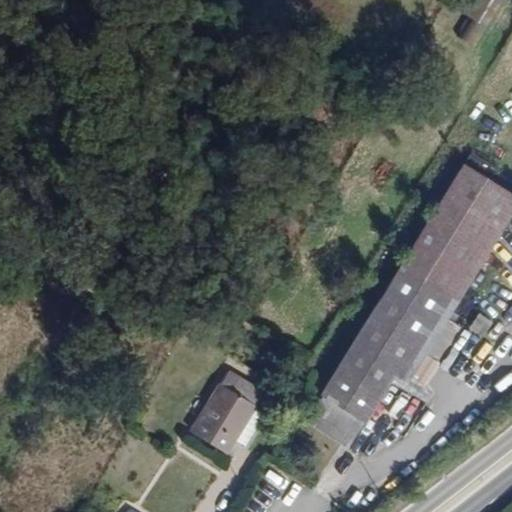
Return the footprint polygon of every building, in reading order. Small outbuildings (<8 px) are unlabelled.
[(481,21),(494,0),(471,0),(465,10),(481,21)] [(416,377),(511,218),(511,187),(469,162),(304,415),(351,446),(368,420),(372,422),(403,369),(416,377)] [(480,312),(471,329),(487,337),(495,321),(480,312)] [(251,403),(262,384),(250,377),(247,383),(226,372),(219,384),(251,403)] [(234,441),(254,405),(251,403),(219,384),(198,421),(234,441)] [(275,465),(268,474),(289,489),(295,480),(275,465)]
